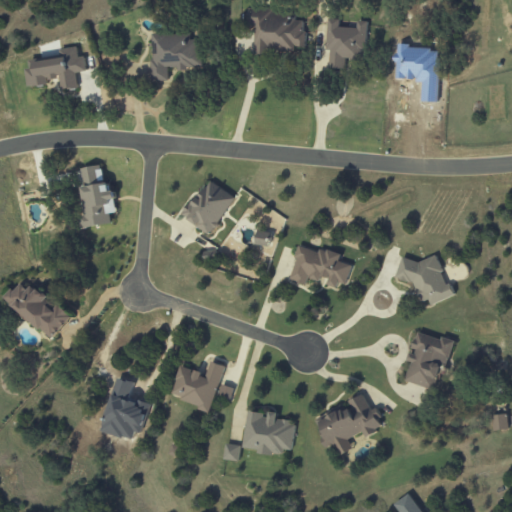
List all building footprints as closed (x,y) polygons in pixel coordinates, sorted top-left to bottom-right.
[(254,53),(296,54),(296,48),(304,48),(305,21),(295,21),(295,12),(248,10),(247,27),(255,27),(254,53)] [(367,22),(357,21),(357,28),(339,28),(339,20),(327,19),(326,51),(330,51),(329,69),(344,69),(345,58),(366,59),(367,22)] [(152,81),(169,80),(169,68),(180,68),(202,67),(201,40),(190,40),(190,34),(152,34),(152,81)] [(26,60),(30,87),(49,84),(48,80),(60,79),(62,91),(78,89),(76,73),(87,71),(84,57),(79,58),(77,47),(59,50),(60,56),(26,60)] [(82,229),(111,224),(110,214),(116,213),(112,182),(104,183),(101,165),(81,169),(85,198),(82,199),(85,214),(80,215),(82,229)] [(236,200),(211,180),(184,216),(209,235),(236,200)] [(268,245),(269,232),(257,232),(256,245),(268,245)] [(290,280),(306,285),(308,278),(320,282),(321,276),(329,278),(328,283),(345,288),(352,265),(340,262),(342,255),(320,248),(319,252),(300,246),(290,280)] [(399,267),(404,281),(412,278),(423,307),(452,296),(436,253),(399,267)] [(73,316),(60,305),(58,307),(33,285),(29,290),(20,282),(5,299),(53,340),(73,316)] [(455,341),(442,337),(441,340),(417,333),(412,350),(411,350),(408,361),(411,362),(405,381),(434,390),(439,373),(445,375),(455,341)] [(181,367),(171,397),(211,410),(225,366),(211,362),(207,375),(181,367)] [(230,402),(234,389),(223,384),(218,397),(230,402)] [(314,420),(328,447),(335,444),(341,456),(354,449),(348,439),(363,432),(366,437),(385,427),(376,408),(371,410),(363,394),(349,402),(352,408),(344,412),(341,407),(314,420)] [(292,451),(295,422),(277,420),(278,413),(269,412),(269,415),(247,412),(243,450),(283,455),(283,450),(292,451)] [(493,430),(508,429),(507,415),(493,415),(493,430)] [(239,462),(241,446),(226,444),(224,460),(239,462)] [(400,511),(422,511),(411,494),(395,503),(400,511)]
